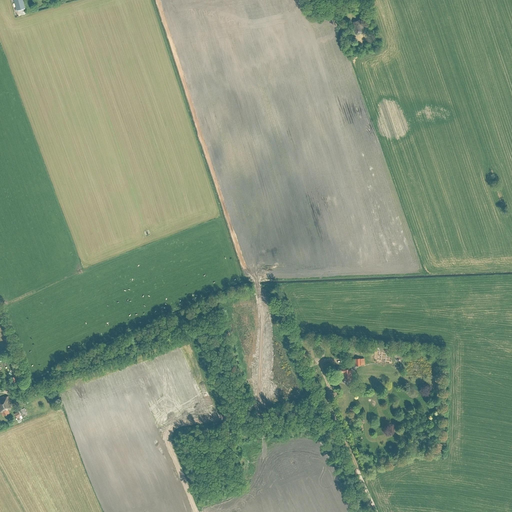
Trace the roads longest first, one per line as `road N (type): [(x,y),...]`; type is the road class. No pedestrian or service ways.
road 1 (track): [(377,511),(328,406),(317,356)]
road 2 (track): [(242,270),(255,279),(261,314),(257,401)]
